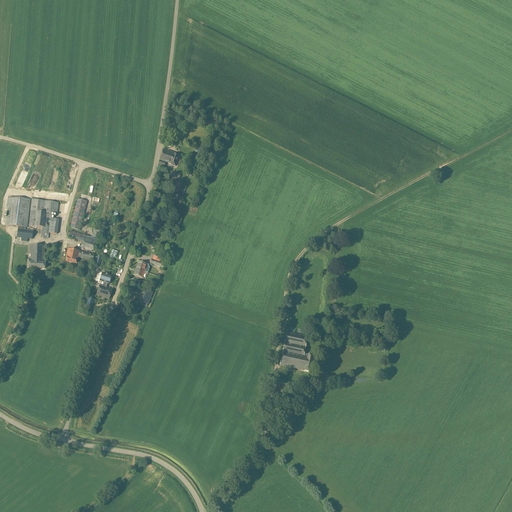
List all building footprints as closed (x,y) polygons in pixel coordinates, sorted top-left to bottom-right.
[(199,144),(196,152),(209,156),(211,150),(207,149),(208,147),(199,144)] [(160,160),(158,165),(165,167),(166,162),(171,164),(171,165),(175,167),(179,155),(163,149),(160,160)] [(176,196),(182,198),(187,184),(181,182),(176,196)] [(8,197),(5,226),(18,227),(18,229),(16,238),(21,239),(21,242),(27,242),(28,239),(32,240),(33,231),(25,230),(25,228),(27,228),(30,200),(8,197)] [(77,199),(72,220),(70,228),(79,230),(87,202),(77,199)] [(28,227),(42,228),(41,238),(48,239),(49,234),(57,235),(59,220),(51,219),(51,214),(57,215),(58,203),(31,200),(28,227)] [(68,238),(83,242),(81,248),(86,249),(86,250),(91,252),(92,250),(93,251),(97,239),(70,231),(68,238)] [(29,258),(28,263),(28,268),(45,269),(45,264),(44,264),(45,246),(30,246),(30,258),(29,258)] [(68,249),(66,258),(65,262),(76,264),(77,260),(78,257),(93,261),(94,254),(79,251),(68,249)] [(112,249),(110,257),(115,259),(118,252),(112,249)] [(93,259),(97,260),(95,264),(99,265),(102,258),(94,256),(93,259)] [(151,265),(163,269),(165,264),(160,262),(161,259),(153,256),(150,264),(151,264),(151,265)] [(138,262),(135,269),(140,271),(141,270),(145,271),(144,272),(148,273),(150,268),(148,267),(148,266),(146,265),(138,262)] [(140,271),(135,269),(133,276),(143,279),(144,274),(147,275),(148,273),(144,272),(145,271),(141,270),(140,271)] [(100,286),(106,288),(107,284),(109,285),(111,277),(102,274),(99,282),(101,282),(100,286)] [(106,288),(100,286),(96,295),(109,300),(112,289),(106,288)] [(148,305),(153,293),(145,290),(140,302),(148,305)] [(91,310),(94,300),(86,297),(83,307),(85,308),(84,311),(92,314),(93,311),(91,310)] [(315,357),(308,355),(305,355),(308,337),(287,333),(280,366),(305,371),(305,372),(312,373),(315,357)] [(290,387),(277,385),(274,402),(286,405),(290,387)]
